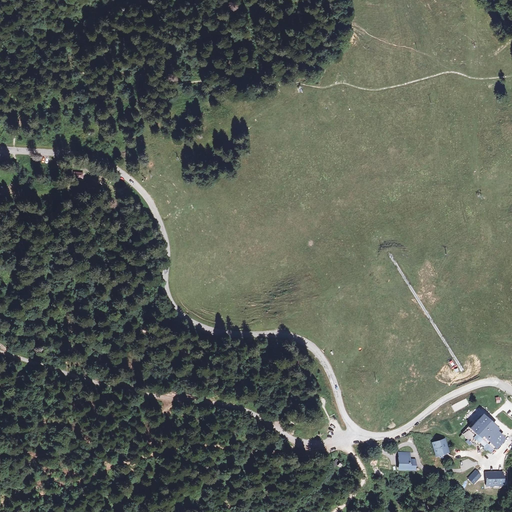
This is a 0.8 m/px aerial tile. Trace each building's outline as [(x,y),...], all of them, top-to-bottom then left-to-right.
[(84,174),(74,172),(73,179),(83,181),(84,174)] [(466,398),(451,406),(454,412),(469,405),(466,398)] [(476,413),(458,433),(470,443),(472,441),(478,446),(482,442),(490,449),(500,438),(490,430),(492,428),(494,426),(489,422),(488,423),(482,418),(476,413)] [(446,438),(431,443),(435,457),(450,453),(446,438)] [(482,442),(478,446),(486,453),(490,449),(482,442)] [(413,470),(413,459),(407,459),(407,452),(399,452),(399,470),(413,470)] [(476,471),(470,478),(475,483),(481,476),(476,471)] [(504,486),(504,472),(485,472),(485,486),(504,486)]
